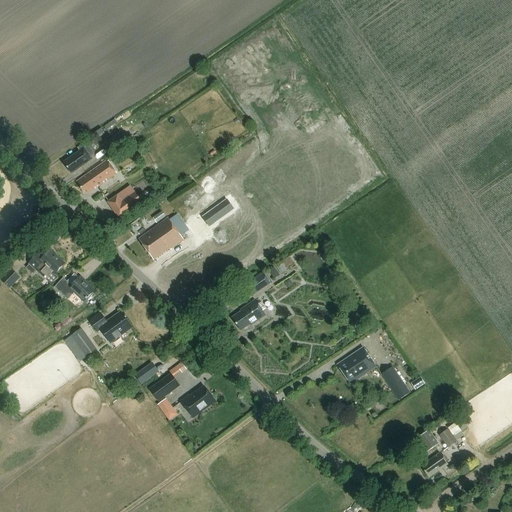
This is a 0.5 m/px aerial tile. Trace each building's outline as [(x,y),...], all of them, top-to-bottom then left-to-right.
[(127,143),(119,133),(102,146),(109,156),(127,143)] [(90,160),(84,150),(94,143),(91,139),(78,148),(80,150),(62,163),(69,174),(90,160)] [(342,160),(357,152),(349,140),(335,149),(342,160)] [(122,168),(127,175),(142,166),(137,159),(122,168)] [(86,193),(112,175),(103,162),(75,182),(81,192),(84,190),(86,193)] [(346,178),(351,189),(375,177),(369,167),(346,178)] [(117,196),(107,203),(119,219),(142,203),(135,193),(122,203),(117,196)] [(223,200),(199,217),(207,227),(231,210),(223,200)] [(162,211),(153,218),(156,224),(166,217),(162,211)] [(152,261),(181,240),(179,238),(189,231),(177,215),(168,222),(166,219),(137,240),(152,261)] [(242,270),(283,244),(274,231),(234,257),(242,270)] [(41,259),(36,254),(28,263),(51,284),(59,278),(54,274),(64,263),(54,254),(55,253),(50,248),(41,259)] [(186,252),(171,260),(187,288),(218,271),(207,252),(191,260),(186,252)] [(0,280),(10,289),(21,278),(11,269),(0,280)] [(277,271),(272,275),(275,280),(280,276),(277,271)] [(240,287),(249,299),(270,284),(263,273),(260,275),(259,274),(240,287)] [(58,284),(61,287),(56,292),(62,298),(65,295),(67,298),(74,291),(83,300),(94,289),(84,280),(85,280),(80,275),(71,285),(63,278),(58,284)] [(263,310),(266,308),(262,302),(259,304),(255,299),(240,309),(241,311),(232,317),(241,330),(250,324),(251,325),(266,315),(263,310)] [(111,341),(131,326),(121,311),(107,321),(100,312),(89,320),(97,330),(101,327),(111,341)] [(82,329),(69,338),(84,359),(97,350),(82,329)] [(363,348),(338,365),(350,385),(376,368),(363,348)] [(172,370),(176,375),(185,368),(181,363),(172,370)] [(410,393),(393,367),(381,375),(399,401),(410,393)] [(144,370),(135,376),(141,385),(150,379),(144,370)] [(150,390),(159,402),(180,387),(171,374),(150,390)] [(420,378),(411,384),(415,391),(424,384),(420,378)] [(181,402),(193,418),(214,401),(204,387),(190,397),(189,396),(181,402)] [(158,406),(167,418),(175,412),(166,399),(158,406)] [(448,428),(454,437),(461,431),(462,432),(466,430),(459,420),(448,428)] [(439,444),(429,430),(418,439),(427,452),(439,444)] [(448,430),(439,436),(448,448),(457,442),(448,430)] [(369,459),(372,464),(390,452),(387,447),(369,459)] [(438,454),(434,456),(419,467),(427,479),(446,465),(438,454)]
